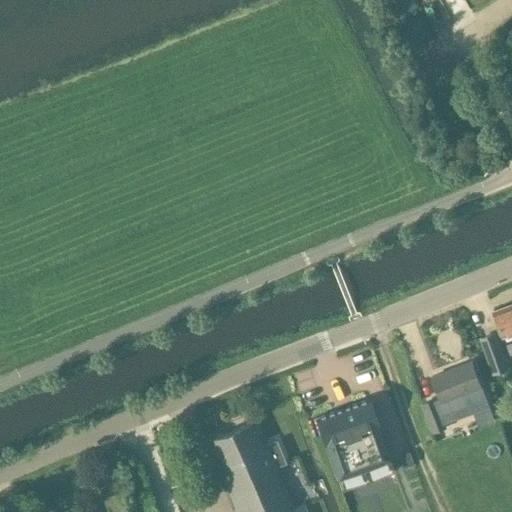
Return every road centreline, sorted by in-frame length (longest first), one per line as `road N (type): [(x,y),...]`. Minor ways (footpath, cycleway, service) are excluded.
road 1 (unclassified): [(0,383),(511,175)]
road 2 (tertiary): [(0,474),(511,272)]
